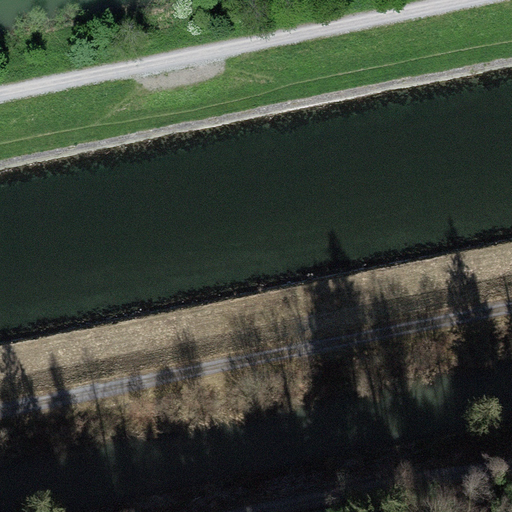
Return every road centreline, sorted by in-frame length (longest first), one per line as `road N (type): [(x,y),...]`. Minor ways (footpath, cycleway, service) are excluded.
road 1 (track): [(511,308),(0,412)]
road 2 (track): [(0,95),(471,0)]
road 3 (track): [(511,467),(263,511)]
